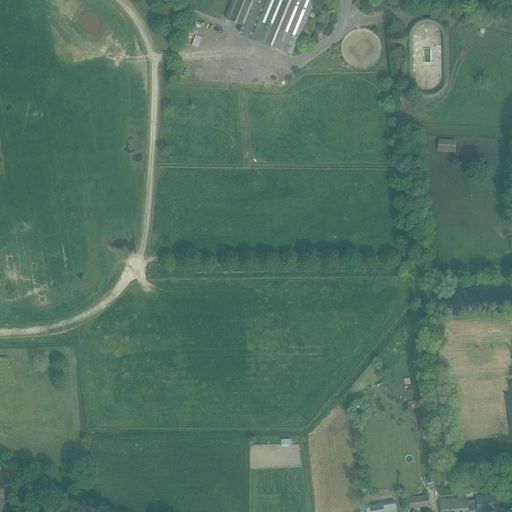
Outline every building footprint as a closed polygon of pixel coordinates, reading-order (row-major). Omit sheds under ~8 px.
[(233,0),(226,19),(246,27),(242,36),(252,40),(251,40),(291,57),(314,0),(233,0)] [(201,33),(198,43),(206,45),(208,34),(201,33)] [(433,43),(433,51),(448,51),(447,43),(433,43)] [(238,71),(222,70),(222,78),(237,79),(238,71)] [(408,499),(410,510),(429,507),(427,496),(408,499)] [(477,501),(477,511),(491,511),(490,496),(477,498),(477,501)] [(443,509),(441,509),(441,510),(441,511),(477,511),(477,501),(468,501),(467,500),(443,502),(443,509)] [(387,511),(396,511),(395,502),(380,504),(380,505),(372,506),(372,511),(387,511)]
